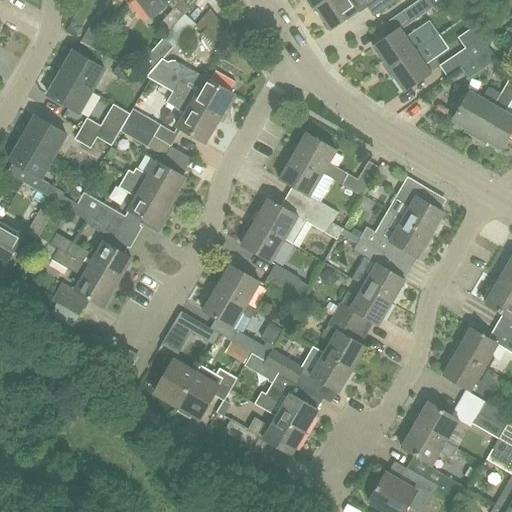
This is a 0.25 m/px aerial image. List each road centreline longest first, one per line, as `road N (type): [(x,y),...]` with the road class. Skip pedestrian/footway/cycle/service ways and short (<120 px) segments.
road 1 (residential): [(330,511),(418,365),(429,299),(489,193)]
road 2 (residential): [(131,366),(207,245),(221,178),(299,61)]
road 3 (tertiary): [(489,193),(358,113),(299,61)]
road 4 (residential): [(0,130),(46,50),(52,0)]
